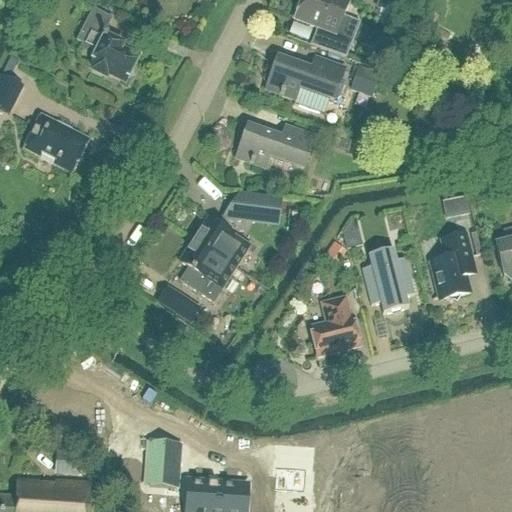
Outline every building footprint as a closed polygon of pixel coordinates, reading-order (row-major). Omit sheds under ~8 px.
[(300,0),(299,4),(321,12),(322,10),(343,18),(349,2),(346,1),(346,0),(300,0)] [(379,0),(375,11),(397,19),(403,0),(379,0)] [(321,12),(299,4),(292,21),(315,31),(309,47),(344,61),(346,58),(350,46),(358,25),(342,19),(343,18),(322,10),(321,12)] [(93,69),(92,73),(105,80),(107,76),(124,85),(137,60),(120,51),(121,49),(106,41),(102,39),(111,21),(93,12),(76,44),(97,55),(91,68),(93,69)] [(264,92),(293,103),(297,91),(332,103),(344,71),(313,61),(309,73),(275,61),(264,92)] [(0,79),(0,114),(8,119),(22,90),(0,79)] [(21,153),(71,178),(89,143),(39,117),(21,153)] [(234,161),(264,172),(268,161),(303,172),(314,140),(284,130),(280,141),(245,129),(234,161)] [(237,196),(220,223),(277,229),(280,201),(237,196)] [(206,221),(192,242),(235,270),(249,248),(206,221)] [(494,248),(502,280),(511,285),(511,231),(509,232),(504,240),(506,245),(494,248)] [(439,243),(443,259),(441,262),(428,265),(437,301),(442,300),(451,305),(454,300),(469,296),(465,278),(464,279),(460,263),(471,260),(465,237),(439,243)] [(235,270),(192,242),(177,264),(188,271),(178,285),(212,307),(235,270)] [(369,271),(361,273),(370,309),(379,307),(381,318),(407,311),(404,300),(413,298),(404,262),(395,264),(393,253),(367,260),(369,271)] [(309,331),(316,360),(358,349),(351,320),(349,321),(344,301),(321,307),(325,327),(309,331)] [(147,446),(146,466),(150,466),(149,490),(176,492),(179,448),(147,446)] [(275,472),(274,494),(304,495),(305,473),(275,472)] [(88,511),(90,487),(54,484),(51,488),(38,488),(37,485),(16,484),(15,500),(0,498),(0,511),(88,511)] [(188,484),(185,511),(244,511),(246,488),(241,487),(217,486),(217,487),(206,486),(207,485),(188,484)]
